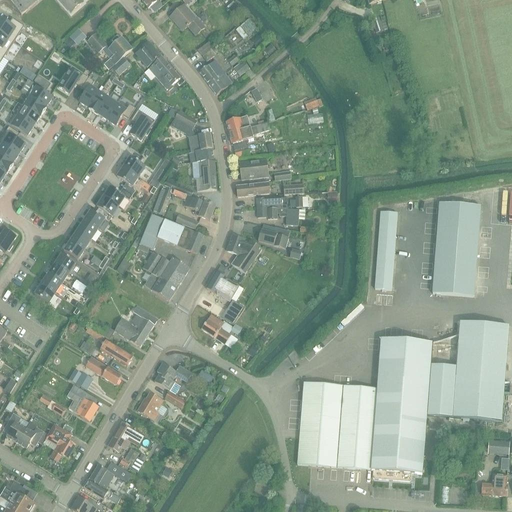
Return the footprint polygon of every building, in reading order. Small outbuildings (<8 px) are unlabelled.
[(7,0),(20,15),(18,17),(30,27),(30,26),(36,29),(39,24),(34,21),(35,21),(26,11),(38,0),(7,0)] [(58,0),(71,14),(75,10),(83,3),(82,3),(84,0),(58,0)] [(148,9),(156,3),(158,1),(159,0),(140,0),(148,9)] [(156,3),(148,9),(153,14),(162,6),(158,1),(156,3)] [(232,3),(227,7),(232,13),(237,8),(232,3)] [(183,7),(177,12),(170,18),(182,32),(186,28),(186,29),(188,28),(195,36),(204,29),(195,19),(195,20),(183,7)] [(242,10),(235,16),(235,18),(241,20),(246,15),(242,10)] [(0,20),(0,34),(14,43),(24,27),(12,19),(8,26),(0,20)] [(383,31),(379,19),(372,21),(376,33),(383,31)] [(249,20),(236,31),(243,40),(257,29),(249,20)] [(78,30),(64,43),(65,44),(70,40),(74,44),(77,47),(86,38),(78,30)] [(0,34),(0,56),(4,59),(14,43),(0,34)] [(104,65),(108,70),(123,57),(131,50),(121,39),(119,40),(116,37),(113,40),(116,43),(109,49),(96,35),(88,42),(98,54),(102,51),(110,60),(104,65)] [(260,35),(256,39),(260,44),(264,40),(260,35)] [(65,44),(62,48),(66,52),(74,44),(70,40),(65,44)] [(202,57),(213,48),(209,43),(198,52),(202,57)] [(140,51),(135,55),(147,69),(160,57),(148,44),(141,50),(139,51),(140,51)] [(277,52),(271,45),(264,51),(270,58),(277,52)] [(207,63),(215,56),(215,55),(220,51),(216,46),(213,48),(202,57),(207,63)] [(233,67),(239,62),(234,56),(228,61),(233,67)] [(119,77),(130,67),(123,58),(111,69),(119,77)] [(179,79),(161,58),(148,69),(166,90),(179,79)] [(199,73),(209,86),(225,74),(216,61),(199,73)] [(239,77),(248,69),(242,62),(233,69),(239,77)] [(63,82),(58,89),(69,96),(76,86),(81,90),(88,79),(83,75),(80,79),(69,72),(67,76),(66,76),(62,82),(63,82)] [(234,83),(229,77),(228,78),(225,74),(209,86),(216,96),(234,83)] [(87,93),(80,104),(89,110),(99,94),(91,88),(94,83),(88,79),(81,90),(87,93)] [(32,86),(26,96),(46,110),(46,109),(52,99),(32,86)] [(257,91),(252,94),(257,104),(262,101),(257,91)] [(89,110),(98,116),(108,100),(99,94),(89,110)] [(30,99),(24,108),(40,119),(46,110),(26,96),(26,97),(30,99)] [(108,100),(98,116),(107,122),(117,106),(108,100)] [(117,106),(107,122),(116,127),(123,117),(128,120),(135,110),(129,106),(126,111),(117,106)] [(14,114),(34,127),(39,119),(40,119),(24,108),(18,117),(14,114)] [(247,117),(226,123),(229,134),(250,128),(255,127),(261,125),(275,121),(272,110),(258,114),(250,116),(252,123),(249,124),(247,117)] [(137,126),(130,136),(141,143),(145,136),(147,137),(151,131),(149,130),(154,122),(138,111),(131,122),(137,126)] [(171,126),(171,127),(186,135),(187,137),(189,139),(189,138),(194,138),(193,133),(191,132),(193,129),(196,122),(179,113),(175,120),(171,126)] [(14,114),(8,124),(27,137),(34,127),(14,114)] [(332,114),(315,117),(316,122),(333,119),(332,114)] [(334,122),(317,124),(318,136),(336,134),(334,122)] [(250,128),(229,134),(232,145),(233,144),(235,152),(234,152),(235,158),(249,155),(247,148),(243,150),(241,142),(253,139),(253,137),(270,132),(268,124),(251,129),(250,128)] [(9,128),(0,141),(0,144),(18,156),(25,146),(16,140),(20,135),(9,128)] [(189,139),(191,154),(212,150),(209,135),(199,136),(199,137),(194,138),(189,138),(189,139)] [(154,158),(163,150),(157,143),(148,151),(154,158)] [(0,157),(13,166),(13,165),(18,156),(0,144),(2,146),(0,150),(0,157)] [(212,150),(191,154),(189,154),(191,164),(192,164),(203,163),(213,161),(212,150)] [(0,157),(0,170),(7,175),(13,166),(0,157)] [(167,160),(171,163),(177,167),(181,162),(175,157),(167,159),(167,160)] [(130,158),(124,168),(139,178),(145,168),(130,158)] [(165,161),(159,170),(166,175),(172,165),(165,161)] [(241,181),(251,179),(267,177),(265,161),(239,164),(241,181)] [(197,192),(206,192),(216,191),(214,163),(203,164),(203,163),(192,164),(193,179),(196,179),(197,192)] [(139,178),(124,168),(117,178),(132,188),(139,178)] [(290,172),(274,174),(275,183),(291,181),(291,180),(296,179),(295,172),(290,173),(290,172)] [(171,190),(175,192),(187,196),(191,198),(194,192),(173,184),(173,185),(168,183),(165,187),(171,190)] [(268,185),(237,188),(238,199),(269,195),(268,185)] [(303,186),(284,187),(284,196),(304,195),(303,186)] [(110,188),(104,198),(119,208),(125,199),(129,201),(133,196),(123,189),(119,194),(110,188)] [(166,191),(162,189),(153,212),(164,216),(173,191),(167,189),(166,191)] [(187,196),(175,192),(173,198),(185,203),(187,196)] [(337,195),(327,195),(327,203),(337,202),(337,195)] [(145,196),(141,202),(146,205),(150,199),(145,196)] [(194,215),(200,218),(210,221),(215,207),(206,203),(187,197),(183,207),(195,212),(194,215)] [(104,198),(97,208),(103,212),(100,217),(105,221),(109,223),(112,218),(119,208),(104,198)] [(257,199),(257,209),(276,209),(276,210),(286,210),(288,210),(287,198),(281,199),(257,199)] [(438,203),(432,294),(472,297),(479,206),(438,203)] [(257,218),(267,218),(267,220),(276,220),(276,215),(279,215),(280,218),(286,217),(286,227),(298,227),(299,220),(305,221),(305,211),(297,211),(296,211),(288,210),(286,210),(276,210),(276,209),(257,209),(257,218)] [(91,212),(84,222),(98,231),(105,221),(100,217),(91,212)] [(397,214),(381,213),(375,290),(382,291),(382,292),(385,293),(386,291),(391,292),(397,214)] [(203,237),(194,233),(165,221),(152,215),(142,240),(139,246),(153,251),(158,239),(196,255),(203,237)] [(198,224),(179,216),(176,223),(196,231),(198,224)] [(84,222),(78,232),(91,241),(98,231),(84,222)] [(258,242),(268,245),(273,246),(284,249),(287,238),(289,239),(289,240),(296,242),(298,235),(290,233),(290,232),(276,228),(274,234),(261,231),(258,242)] [(0,258),(2,260),(8,251),(9,252),(13,247),(11,246),(16,239),(5,232),(0,239),(0,258)] [(78,232),(71,242),(85,251),(91,241),(78,232)] [(305,235),(302,243),(311,247),(315,240),(305,235)] [(139,244),(142,240),(137,237),(134,243),(125,258),(123,261),(124,261),(117,271),(120,273),(127,263),(129,261),(139,244)] [(233,238),(227,253),(237,256),(236,258),(231,266),(245,275),(262,250),(250,242),(249,245),(246,244),(244,243),(244,242),(233,238)] [(85,251),(71,242),(64,252),(78,261),(85,251)] [(292,251),(290,259),(299,261),(301,253),(292,251)] [(169,302),(189,270),(189,269),(173,259),(170,264),(153,254),(143,270),(152,275),(144,287),(169,302)] [(62,255),(55,266),(69,275),(76,265),(62,255)] [(55,266),(48,276),(62,285),(69,275),(55,266)] [(220,267),(216,274),(221,277),(225,270),(220,267)] [(215,274),(206,289),(207,290),(215,294),(216,295),(227,301),(230,303),(240,288),(236,286),(224,278),(221,277),(216,274),(215,274)] [(91,275),(87,280),(93,284),(97,279),(91,275)] [(48,276),(42,286),(55,295),(62,285),(48,276)] [(55,295),(42,286),(35,296),(48,305),(55,295)] [(234,326),(245,309),(233,302),(222,319),(234,326)] [(157,321),(149,316),(136,308),(132,314),(136,317),(130,325),(122,320),(115,332),(108,327),(104,332),(94,326),(92,330),(109,341),(114,333),(140,349),(157,321)] [(224,346),(230,337),(231,336),(221,329),(224,324),(211,316),(201,331),(224,346)] [(147,341),(152,344),(164,320),(159,318),(147,341)] [(459,346),(454,418),(502,422),(509,327),(460,323),(459,346)] [(238,336),(241,331),(234,326),(231,331),(238,336)] [(0,344),(8,350),(10,346),(4,342),(5,341),(3,340),(7,334),(0,329),(0,344)] [(95,338),(89,347),(84,344),(81,349),(91,356),(95,350),(100,342),(95,338)] [(375,389),(369,471),(374,472),(373,480),(410,482),(411,475),(422,475),(423,465),(425,431),(426,416),(454,418),(459,346),(431,344),(378,340),(375,389)] [(133,359),(124,354),(106,343),(100,352),(127,368),(133,359)] [(254,346),(248,355),(253,358),(259,350),(254,346)] [(121,378),(113,373),(91,360),(87,367),(97,373),(95,375),(116,387),(121,378)] [(160,376),(155,384),(163,389),(170,393),(175,396),(181,388),(175,384),(173,383),(176,377),(186,384),(188,380),(191,377),(192,375),(179,367),(175,373),(162,365),(157,374),(160,376)] [(82,374),(82,375),(76,371),(69,382),(87,392),(93,381),(82,374)] [(5,391),(10,395),(16,385),(11,381),(5,391)] [(369,471),(375,389),(304,384),(298,466),(369,471)] [(74,386),(70,393),(82,400),(74,414),(76,415),(81,418),(89,423),(98,409),(89,404),(88,403),(92,397),(84,392),(74,386)] [(182,410),(186,404),(169,393),(165,399),(182,410)] [(154,423),(157,418),(162,410),(160,408),(164,403),(150,395),(143,406),(142,405),(137,413),(154,423)] [(49,407),(52,402),(43,397),(40,401),(49,407)] [(14,407),(20,410),(25,401),(19,398),(14,407)] [(62,417),(66,411),(56,405),(53,411),(62,417)] [(5,428),(3,432),(8,435),(11,437),(9,440),(16,444),(29,424),(21,419),(13,415),(10,420),(5,428)] [(30,425),(29,424),(16,444),(27,451),(31,444),(36,447),(41,438),(44,433),(36,429),(37,428),(30,424),(30,425)] [(46,439),(43,444),(55,451),(54,453),(50,458),(58,463),(61,458),(66,461),(75,447),(68,442),(71,436),(54,426),(46,439)] [(119,452),(121,453),(122,450),(126,452),(131,443),(139,448),(144,439),(123,426),(109,448),(118,453),(119,452)] [(488,453),(508,455),(509,444),(489,442),(488,453)] [(124,460),(123,460),(120,464),(127,469),(128,468),(130,469),(132,465),(134,466),(138,460),(136,459),(139,455),(131,450),(124,460)] [(89,481),(106,491),(114,477),(126,484),(130,476),(110,464),(106,472),(98,467),(89,481)] [(166,468),(162,475),(169,479),(173,472),(166,468)] [(506,498),(507,488),(507,487),(506,487),(507,477),(492,476),(492,486),(482,485),(482,486),(482,496),(506,498)] [(106,491),(89,481),(84,490),(104,501),(106,498),(110,500),(109,501),(117,506),(121,500),(109,493),(106,491)] [(14,484),(11,488),(10,487),(6,488),(0,497),(0,498),(22,511),(30,511),(34,505),(22,498),(26,491),(14,484)] [(0,511),(22,511),(0,498),(0,511)] [(71,511),(72,511),(95,511),(97,510),(92,507),(92,506),(79,498),(71,511)]
